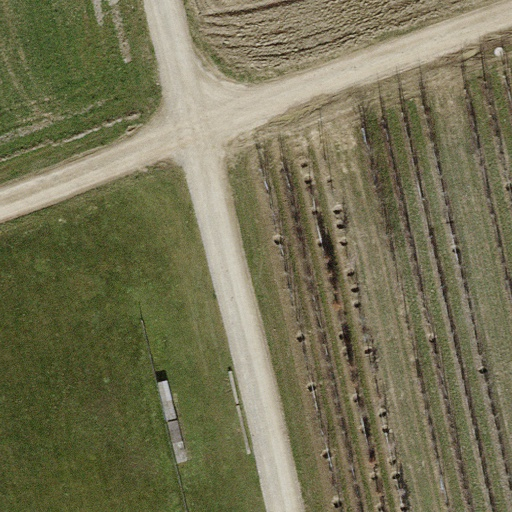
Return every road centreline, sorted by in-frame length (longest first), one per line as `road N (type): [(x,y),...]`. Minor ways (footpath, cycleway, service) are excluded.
road 1 (track): [(0,203),(511,17)]
road 2 (track): [(282,511),(167,0)]
